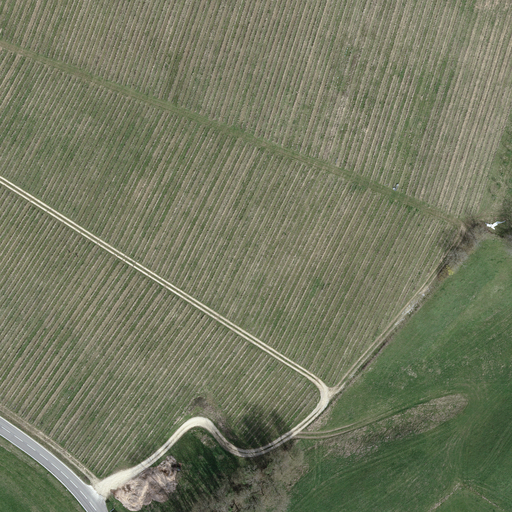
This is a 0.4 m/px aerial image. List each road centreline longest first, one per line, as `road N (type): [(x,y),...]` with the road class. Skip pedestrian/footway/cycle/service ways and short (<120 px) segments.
road 1 (track): [(0,179),(332,395),(292,434),(260,451),(228,448),(208,423),(192,421),(144,464),(85,499)]
road 2 (track): [(332,395),(408,310),(462,233)]
road 3 (track): [(0,407),(102,488)]
road 4 (primary): [(95,511),(72,482),(0,428)]
